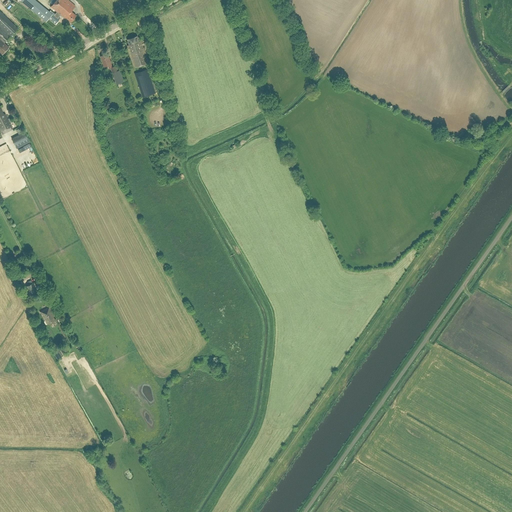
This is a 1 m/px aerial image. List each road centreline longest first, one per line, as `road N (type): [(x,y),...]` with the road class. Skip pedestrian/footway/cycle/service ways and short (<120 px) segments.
road 1 (track): [(511,135),(246,511)]
road 2 (residential): [(305,511),(511,218)]
road 3 (tertiary): [(0,88),(162,0)]
road 4 (track): [(276,142),(226,0)]
